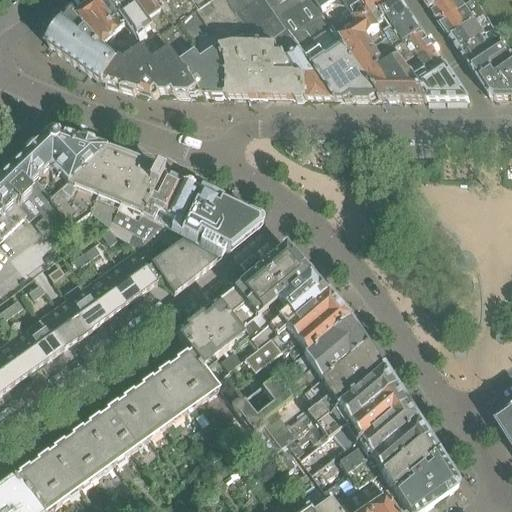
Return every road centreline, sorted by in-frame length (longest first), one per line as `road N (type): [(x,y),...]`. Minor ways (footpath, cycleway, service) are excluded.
road 1 (residential): [(299,213),(0,433)]
road 2 (residential): [(208,160),(255,131),(483,129)]
road 3 (residential): [(455,416),(343,256),(299,213)]
road 4 (residential): [(208,160),(68,102)]
road 5 (residential): [(408,0),(479,106),(483,129)]
